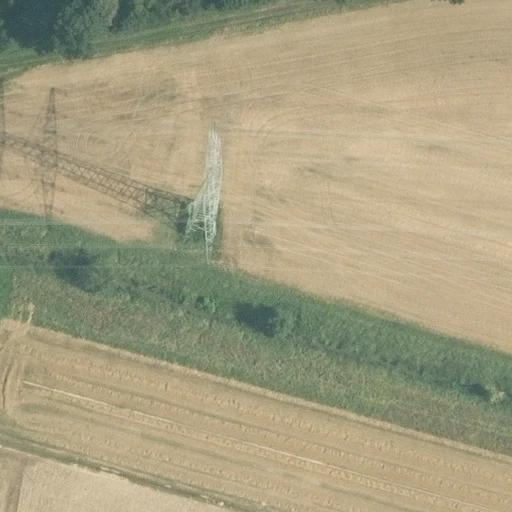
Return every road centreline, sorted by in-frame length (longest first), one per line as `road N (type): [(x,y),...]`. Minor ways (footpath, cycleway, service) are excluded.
road 1 (track): [(0,62),(337,0)]
road 2 (track): [(250,511),(0,444)]
